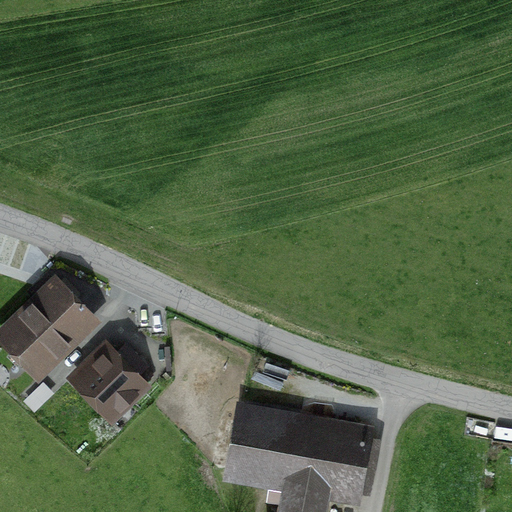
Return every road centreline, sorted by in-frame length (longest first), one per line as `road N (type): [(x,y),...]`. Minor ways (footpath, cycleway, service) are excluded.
road 1 (residential): [(397,387),(223,322),(77,247),(0,218)]
road 2 (residential): [(397,387),(370,511)]
